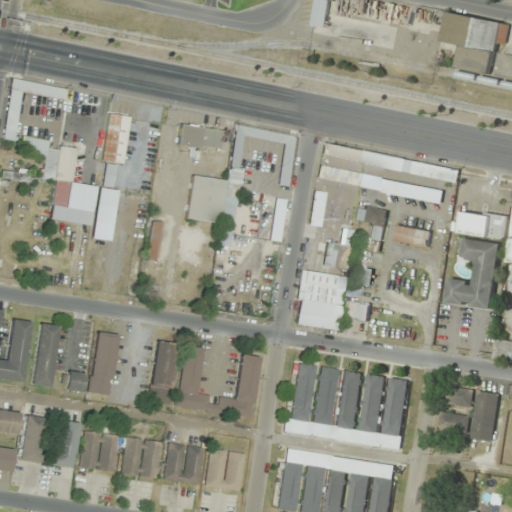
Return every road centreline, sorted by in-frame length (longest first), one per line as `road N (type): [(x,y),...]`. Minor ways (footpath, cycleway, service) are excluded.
road 1 (primary): [(0,48),(511,151)]
road 2 (residential): [(511,372),(0,294)]
road 3 (residential): [(313,112),(251,511)]
road 4 (residential): [(460,0),(286,8),(244,18),(153,0)]
road 5 (residential): [(430,362),(410,511)]
